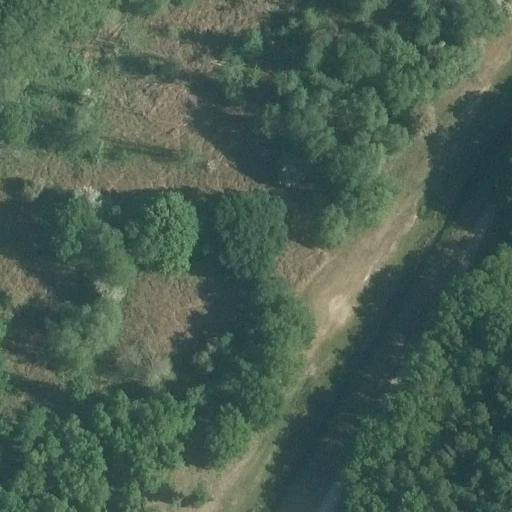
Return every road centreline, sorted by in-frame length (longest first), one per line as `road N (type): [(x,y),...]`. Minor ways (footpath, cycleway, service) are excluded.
road 1 (track): [(326,511),(411,362),(472,286),(511,253)]
road 2 (track): [(511,176),(411,362)]
